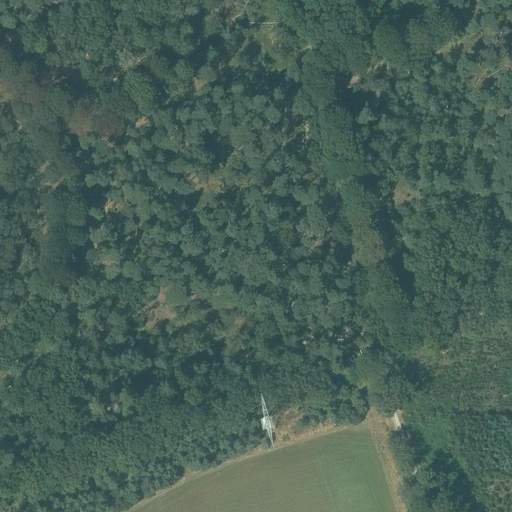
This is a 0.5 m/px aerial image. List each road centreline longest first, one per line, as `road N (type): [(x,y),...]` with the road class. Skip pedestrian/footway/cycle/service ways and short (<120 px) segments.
road 1 (track): [(0,352),(52,299),(88,286),(239,322),(275,299),(286,218),(175,133),(167,105),(188,0)]
road 2 (track): [(371,345),(0,464)]
road 3 (track): [(426,511),(371,345)]
